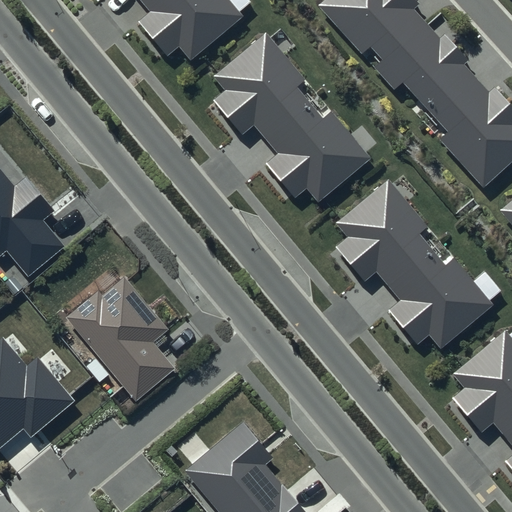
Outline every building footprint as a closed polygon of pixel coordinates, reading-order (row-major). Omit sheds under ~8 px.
[(226,0),(129,0),(184,60),(237,12),(226,0)] [(320,0),(482,181),(511,155),(511,118),(406,0),(320,0)] [(242,130),(248,125),(274,156),(268,161),(293,190),(299,185),(315,204),(367,159),(259,34),(213,74),(220,82),(214,87),(221,94),(215,99),(242,130)] [(49,206),(22,177),(15,183),(0,166),(0,253),(20,275),(61,237),(40,214),(49,206)] [(359,275),(370,267),(398,302),(391,307),(429,353),(487,306),(382,178),(335,216),(346,230),(332,242),(359,275)] [(460,384),(448,393),(474,426),(484,418),(511,453),(511,344),(501,331),(450,371),(460,384)] [(9,339),(2,345),(0,342),(0,458),(1,459),(71,399),(39,361),(33,366),(9,339)] [(224,432),(217,424),(175,458),(218,511),(308,511),(235,423),(224,432)]
